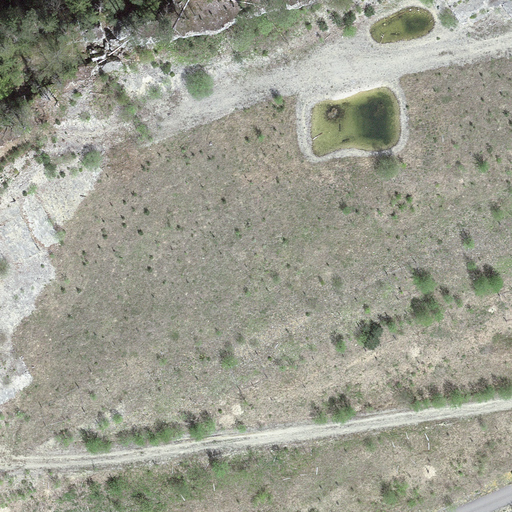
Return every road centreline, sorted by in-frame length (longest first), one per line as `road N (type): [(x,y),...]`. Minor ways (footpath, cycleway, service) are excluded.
road 1 (track): [(19,459),(109,458),(511,396)]
road 2 (track): [(169,117),(511,38)]
